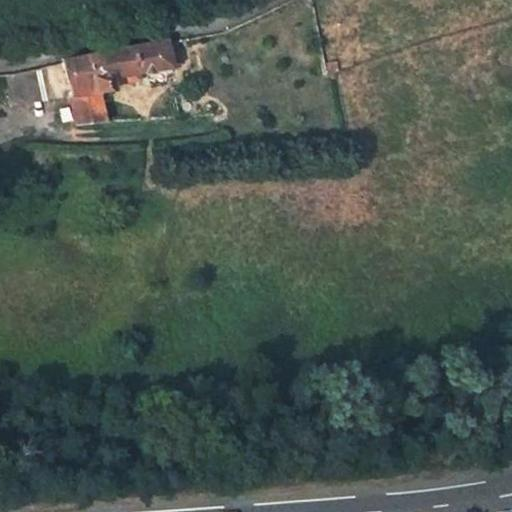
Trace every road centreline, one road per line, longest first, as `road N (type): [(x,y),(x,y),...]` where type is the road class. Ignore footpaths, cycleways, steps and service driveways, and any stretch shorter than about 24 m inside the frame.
road 1 (unclassified): [(0,65),(224,22),(265,0)]
road 2 (primary): [(511,493),(352,511)]
